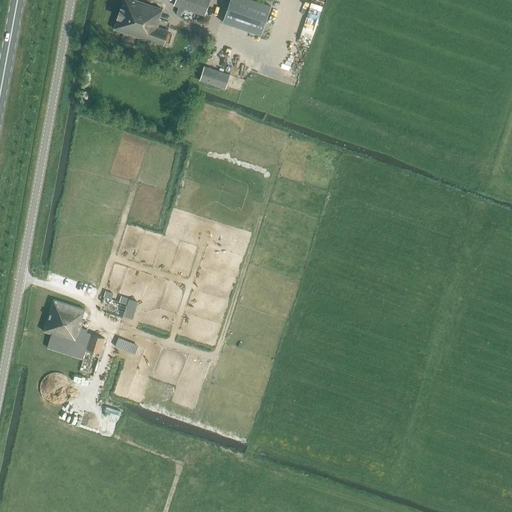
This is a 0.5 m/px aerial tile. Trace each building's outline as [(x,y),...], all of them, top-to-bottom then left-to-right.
[(123,0),(114,29),(163,46),(168,31),(158,27),(161,19),(159,19),(163,10),(134,0),(123,0)] [(191,11),(205,16),(210,0),(175,0),(174,5),(191,11)] [(229,0),(223,21),(261,33),(270,4),(256,0),(229,0)] [(290,30),(285,47),(290,48),(295,31),(290,30)] [(229,75),(203,67),(199,80),(225,88),(229,75)] [(100,311),(123,319),(129,304),(105,297),(100,311)] [(79,372),(94,377),(106,339),(89,333),(89,334),(81,332),(87,311),(53,300),(43,331),(51,334),(47,348),(83,359),(79,372)] [(72,388),(72,385),(71,382),(70,379),(68,377),(66,375),(63,373),(60,372),(57,372),(54,372),(51,372),(48,374),(46,376),(43,378),(42,381),(41,384),(40,387),(41,390),(41,393),(43,396),(45,399),(47,401),(50,402),(52,403),(55,404),(58,403),(61,403),(65,401),(67,399),(69,397),(71,394),(72,391),(72,388)]
